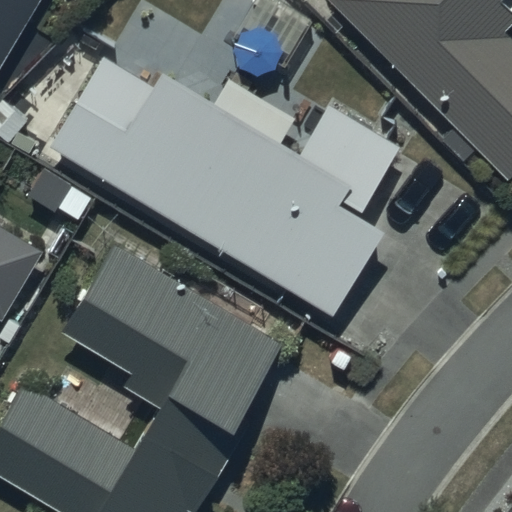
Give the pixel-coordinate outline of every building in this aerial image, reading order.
[(0,0),(0,56),(31,0),(0,0)] [(311,9),(293,0),(249,0),(230,38),(281,65),(311,9)] [(511,0),(341,0),(454,117),(442,129),(464,153),(477,140),(501,165),(511,154),(511,30),(500,18),(511,5),(511,0)] [(152,69),(104,43),(52,133),(335,302),(383,211),(360,199),(399,131),(330,91),(300,134),(284,125),(295,105),(227,68),(218,85),(161,53),(152,69)] [(41,242),(0,217),(0,307),(2,308),(41,242)] [(280,331),(109,231),(59,317),(133,360),(125,375),(153,392),(129,432),(23,370),(0,408),(0,463),(82,511),(188,511),(250,408),(238,402),(280,331)]
